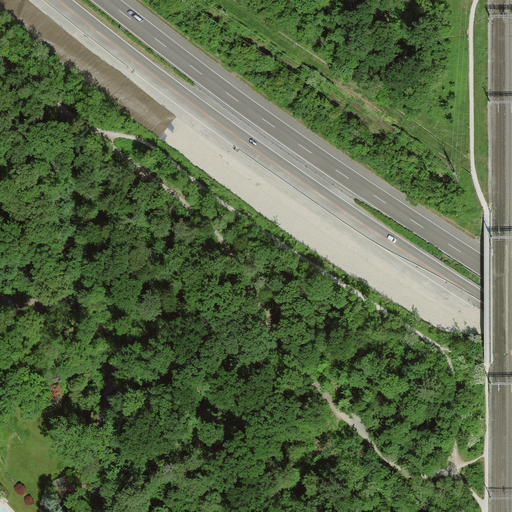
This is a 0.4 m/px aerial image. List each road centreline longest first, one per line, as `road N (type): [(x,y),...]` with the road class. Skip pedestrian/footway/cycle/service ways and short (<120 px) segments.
road 1 (motorway): [(58,0),(249,146),(511,320)]
road 2 (track): [(94,134),(152,145),(250,223),(438,345),(454,380),(456,468)]
road 3 (track): [(94,134),(206,222),(282,348),(380,452),(406,472),(456,468)]
road 4 (motorway): [(511,284),(265,121),(106,0)]
road 5 (track): [(335,406),(347,452),(395,511)]
road 6 (track): [(0,57),(94,134)]
